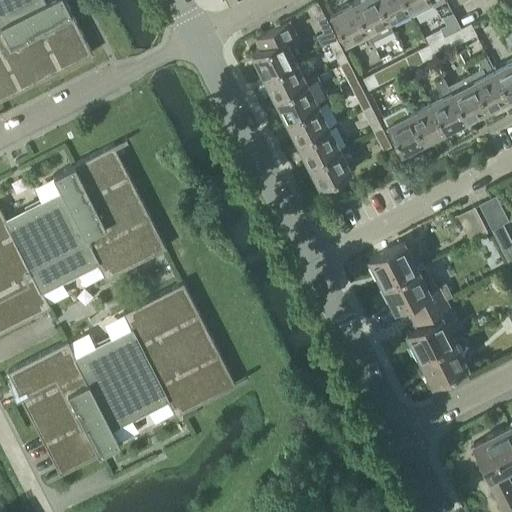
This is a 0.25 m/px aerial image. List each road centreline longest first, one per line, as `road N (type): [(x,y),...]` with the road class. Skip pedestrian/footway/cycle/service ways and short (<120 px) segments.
road 1 (residential): [(316,259),(203,35)]
road 2 (residential): [(316,259),(511,159)]
road 3 (residential): [(403,431),(316,259)]
road 4 (residential): [(403,431),(511,376)]
